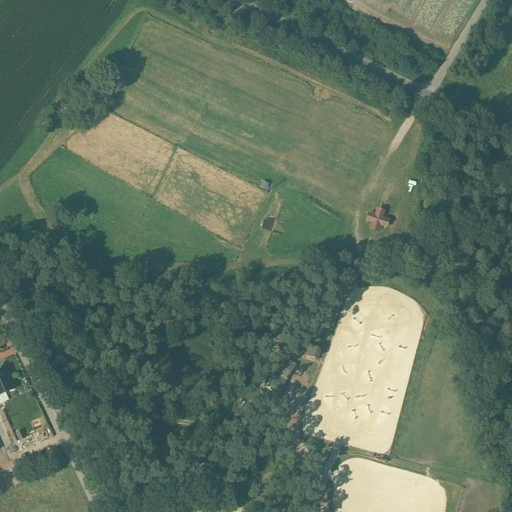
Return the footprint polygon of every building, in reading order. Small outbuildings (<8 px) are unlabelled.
[(369,221),(374,222),(372,229),(379,231),(381,225),(387,227),(390,220),(383,218),(385,212),(379,210),(377,216),(371,214),(369,221)] [(314,348),(301,344),(298,354),(310,358),(314,348)] [(288,361),(270,390),(277,395),(295,366),(288,361)] [(0,395),(13,390),(9,380),(11,378),(7,369),(0,371),(0,395)] [(0,449),(13,443),(3,421),(0,422),(0,449)]
